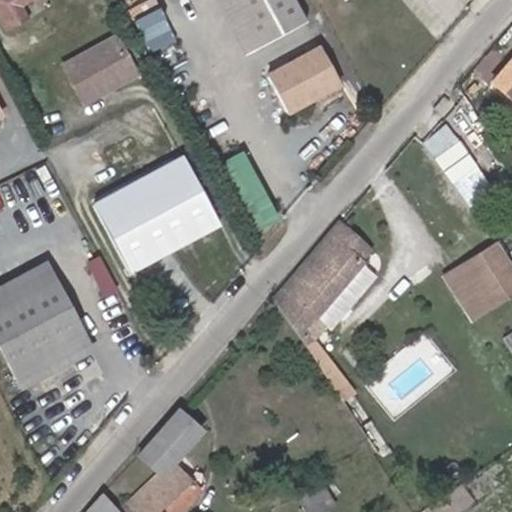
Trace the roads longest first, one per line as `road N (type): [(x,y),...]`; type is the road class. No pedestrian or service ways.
road 1 (unclassified): [(81,511),(511,10)]
road 2 (unknown): [(332,219),(207,14)]
